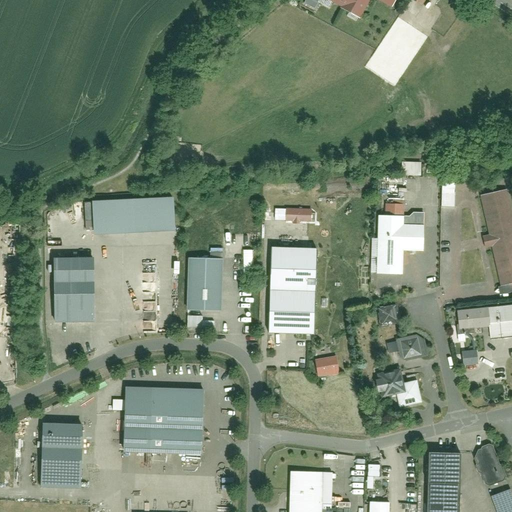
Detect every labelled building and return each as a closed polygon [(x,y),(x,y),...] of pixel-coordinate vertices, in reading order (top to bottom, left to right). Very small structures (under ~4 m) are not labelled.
[(318,0),(304,0),(303,3),(314,9),(318,0)] [(368,0),(326,0),(359,17),(368,0)] [(399,175),(419,175),(419,161),(399,161),(399,175)] [(453,178),(439,177),(437,207),(450,208),(453,178)] [(511,227),(504,190),(476,196),(494,286),(511,282),(511,227)] [(172,197),(92,201),(94,235),(174,231),(172,197)] [(283,208),(283,222),(309,222),(309,208),(283,208)] [(402,216),(374,216),(374,238),(369,239),(368,274),(400,275),(400,251),(421,252),(421,225),(401,225),(402,216)] [(208,248),(208,258),(219,258),(219,248),(208,248)] [(313,250),(269,248),(266,334),(309,336),(313,250)] [(242,276),(253,276),(253,249),(242,249),(242,276)] [(219,259),(186,258),(183,311),(217,312),(219,259)] [(90,260),(52,260),(52,325),(90,325),(90,260)] [(394,303),(377,307),(381,325),(398,321),(394,303)] [(511,305),(457,310),(459,330),(488,328),(489,338),(511,335),(511,305)] [(202,320),(202,315),(185,315),(185,328),(214,328),(214,320),(202,320)] [(421,354),(417,338),(400,342),(404,358),(421,354)] [(475,364),(474,349),(460,350),(461,365),(475,364)] [(337,357),(315,360),(318,377),(340,373),(337,357)] [(400,369),(376,374),(382,396),(405,391),(400,369)] [(203,391),(122,387),(119,452),(200,456),(203,391)] [(80,426),(39,424),(35,487),(77,489),(80,426)] [(475,459),(477,464),(476,466),(478,472),(481,472),(485,483),(489,485),(505,478),(491,446),(479,451),(475,459)] [(456,511),(458,453),(426,452),(423,511),(456,511)] [(319,511),(321,474),(287,473),(286,511),(319,511)] [(511,511),(511,496),(509,490),(490,498),(495,511),(511,511)] [(367,501),(366,511),(386,511),(387,501),(367,501)]
